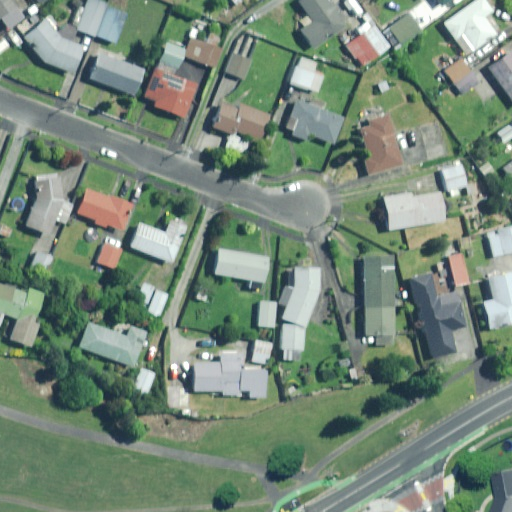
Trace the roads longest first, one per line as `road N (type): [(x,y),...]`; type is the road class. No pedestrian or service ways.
road 1 (residential): [(0,101),(280,206),(307,205)]
road 2 (secondary): [(511,398),(407,460)]
